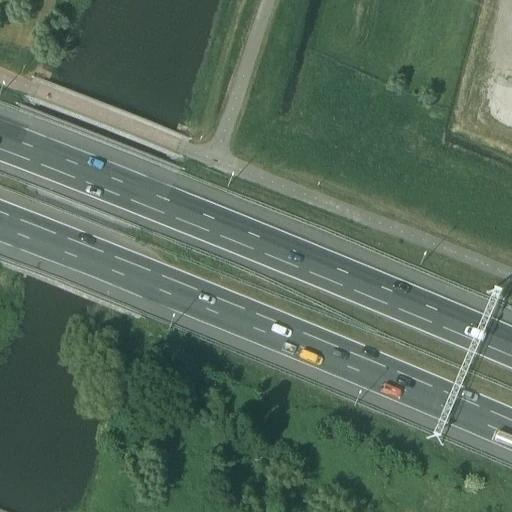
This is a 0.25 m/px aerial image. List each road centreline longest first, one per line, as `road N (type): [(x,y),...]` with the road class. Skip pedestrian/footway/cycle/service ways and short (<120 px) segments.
road 1 (motorway): [(0,227),(511,436)]
road 2 (motorway): [(511,342),(0,135)]
